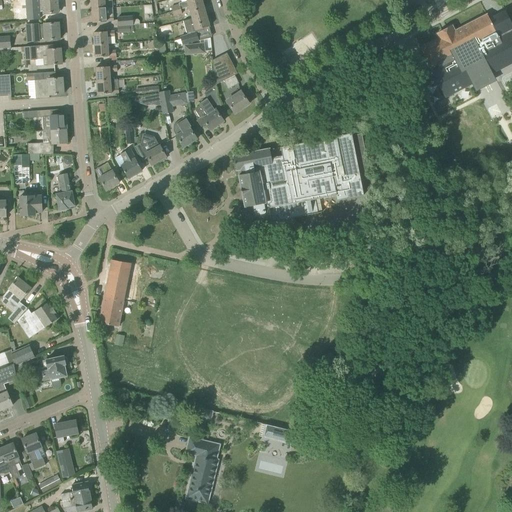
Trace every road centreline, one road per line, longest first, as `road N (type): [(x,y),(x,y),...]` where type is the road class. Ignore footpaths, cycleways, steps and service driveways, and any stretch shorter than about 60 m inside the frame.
road 1 (unclassified): [(511,250),(321,280),(242,269),(198,251),(157,182)]
road 2 (unclassified): [(276,109),(469,0)]
road 3 (unclassified): [(157,182),(276,109)]
road 4 (secondary): [(115,511),(95,386)]
road 5 (residential): [(276,109),(225,0)]
